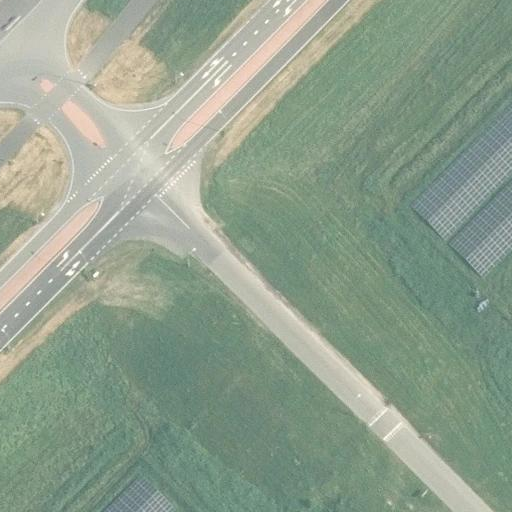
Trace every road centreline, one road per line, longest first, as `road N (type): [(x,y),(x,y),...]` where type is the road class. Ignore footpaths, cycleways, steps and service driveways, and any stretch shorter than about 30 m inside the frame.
road 1 (unclassified): [(459,511),(234,287)]
road 2 (tertiary): [(155,179),(333,0)]
road 3 (tertiary): [(281,0),(131,151)]
road 4 (tertiary): [(0,335),(128,206)]
road 5 (unclassified): [(131,151),(25,43)]
road 6 (tertiary): [(101,182),(0,284)]
road 7 (unclassified): [(0,90),(101,182)]
road 8 (unclassified): [(128,206),(185,263),(234,287)]
road 9 (unclassified): [(234,287),(211,242),(155,179)]
